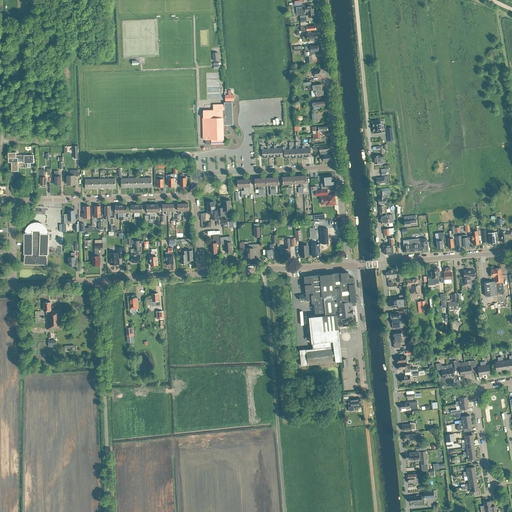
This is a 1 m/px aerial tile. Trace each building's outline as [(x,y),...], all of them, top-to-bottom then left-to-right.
[(301,7),(296,7),(297,15),(305,14),(305,12),(308,11),(308,15),(314,14),(313,11),(314,11),(313,5),(305,6),(301,7)] [(316,29),(315,25),(306,26),(306,25),(300,26),(301,31),(309,30),(307,33),(306,33),(304,34),(304,36),(303,36),(303,41),(307,40),(307,41),(317,40),(316,32),(312,33),(310,30),(316,29)] [(312,62),(311,55),(311,53),(313,53),(314,52),(314,51),(318,50),(318,45),(310,46),(305,46),(305,50),(304,50),(304,56),(306,56),(307,63),(312,62)] [(322,89),(322,84),(321,83),(308,85),(309,90),(312,89),(312,90),(315,90),(315,96),(323,95),(323,89),(322,89)] [(313,109),(319,108),(319,106),(325,105),(324,100),(315,101),(312,101),(313,109)] [(224,104),(213,104),(213,109),(203,110),(203,126),(203,136),(204,136),(204,139),(206,139),(206,144),(223,143),(223,139),(224,139),(223,135),(227,135),(226,124),(233,124),(232,102),(224,102),(224,104)] [(380,119),(372,120),(373,131),(381,131),(380,119)] [(327,130),(327,125),(318,126),(312,127),(314,138),(320,138),(319,131),(327,130)] [(290,149),(289,149),(285,149),(285,142),(282,142),(283,146),(283,150),(284,150),(284,158),(291,158),(290,149)] [(297,149),(296,149),(292,149),(291,142),(289,142),(289,149),(290,149),(291,158),(297,157),(297,149)] [(275,148),(274,148),(270,148),(270,145),(267,145),(268,148),(269,157),(276,156),(275,150),(275,148)] [(275,150),(276,156),(282,156),(282,148),(276,148),(276,145),(274,145),(274,148),(275,148),(275,150)] [(303,148),(302,148),(298,148),(298,145),(296,145),(296,149),(297,149),(297,157),(304,157),(303,148)] [(303,148),(304,157),(310,156),(310,148),(305,148),(304,145),(302,145),(302,148),(303,148)] [(328,146),(327,145),(319,146),(319,145),(316,146),(316,149),(319,148),(320,151),(320,153),(317,154),(317,157),(321,156),(321,154),(322,154),(323,157),(319,158),(320,162),(331,161),(330,153),(329,153),(328,150),(330,150),(329,146),(328,146)] [(268,148),(263,149),(263,146),(261,146),(261,149),(262,149),(262,157),(269,157),(268,148)] [(10,161),(10,170),(11,170),(12,170),(18,170),(18,162),(24,161),(24,163),(27,163),(27,166),(30,166),(30,163),(34,163),(34,161),(34,159),(33,159),(33,154),(24,155),(16,155),(16,152),(8,152),(8,161),(10,161)] [(374,163),(384,162),(383,155),(374,156),(374,163)] [(67,184),(75,184),(75,176),(78,176),(78,170),(70,170),(70,175),(67,175),(67,184)] [(333,180),(332,174),(322,176),(323,181),(325,181),(325,182),(320,183),(321,188),(325,188),(325,186),(326,186),(334,185),(333,180)] [(389,184),(388,176),(381,176),(382,178),(376,178),(377,183),(385,183),(385,184),(389,184)] [(380,206),(385,206),(385,203),(387,203),(387,196),(389,196),(388,193),(390,193),(390,188),(380,189),(381,194),(379,194),(379,195),(379,197),(380,198),(378,198),(379,204),(380,206)] [(336,205),(335,194),(324,195),(324,196),(320,196),(321,205),(325,204),(326,206),(336,205)] [(219,215),(223,215),(223,214),(231,213),(231,210),(230,200),(223,200),(223,207),(218,208),(219,215)] [(215,210),(214,201),(207,202),(208,207),(207,207),(207,213),(212,212),(212,219),(218,219),(218,210),(215,210)] [(380,206),(379,206),(381,223),(388,223),(389,226),(393,226),(393,222),(392,214),(390,214),(388,214),(386,205),(385,206),(380,206)] [(82,218),(90,218),(90,206),(84,206),(84,213),(82,213),(82,218)] [(64,223),(75,223),(75,210),(68,210),(68,214),(64,214),(64,223)] [(404,226),(417,225),(416,215),(403,216),(404,226)] [(47,234),(47,231),(46,228),(44,226),(41,224),(38,223),(35,222),(32,223),(29,225),(27,228),(25,231),(25,233),(24,233),(24,254),(25,254),(25,256),(24,256),(24,264),(47,264),(47,257),(46,257),(46,255),(48,255),(48,234),(47,234)] [(505,226),(501,227),(501,224),(497,225),(498,231),(500,231),(502,242),(507,241),(506,236),(511,235),(511,229),(511,230),(506,231),(505,226)] [(479,227),(480,234),(481,234),(482,242),(487,241),(487,239),(488,239),(488,243),(497,242),(496,232),(487,233),(487,236),(486,236),(485,226),(479,227)] [(315,227),(309,228),(310,238),(318,237),(317,229),(315,229),(315,227)] [(478,234),(480,234),(479,227),(477,227),(477,230),(473,231),(474,236),(471,236),(472,239),(473,244),(479,244),(478,234)] [(328,243),(327,228),(320,228),(321,243),(328,243)] [(215,234),(213,234),(213,240),(216,240),(216,243),(210,243),(211,253),(216,253),(216,244),(220,244),(219,234),(220,234),(220,230),(215,231),(215,234)] [(438,240),(437,241),(437,248),(443,248),(442,239),(445,239),(444,232),(437,232),(438,233),(438,240)] [(467,237),(467,235),(456,236),(457,245),(457,246),(469,245),(468,237),(467,237)] [(231,241),(230,236),(220,237),(221,244),(225,244),(225,252),(232,251),(231,241)] [(290,257),(290,252),(291,252),(290,248),(290,246),(296,246),(296,237),(293,237),(293,238),(290,239),(290,242),(285,242),(286,248),(281,249),(280,249),(280,253),(281,254),(283,254),(284,257),(290,257)] [(384,254),(393,253),(393,248),(394,248),(393,238),(389,238),(389,245),(383,245),(384,254)] [(420,238),(403,240),(404,245),(404,252),(428,249),(427,239),(423,239),(422,239),(420,239),(420,238)] [(141,253),(141,248),(140,248),(139,240),(134,241),(135,254),(131,254),(132,262),(141,262),(140,258),(142,258),(142,254),(141,254),(141,253)] [(99,255),(99,248),(103,248),(103,243),(95,243),(95,256),(92,256),(92,265),(100,265),(99,255)] [(247,258),(254,257),(253,249),(257,249),(257,244),(249,244),(249,248),(246,248),(247,258)] [(274,257),(273,244),(270,244),(270,248),(266,248),(266,249),(263,249),(263,254),(267,254),(267,258),(271,258),(271,257),(274,257)] [(312,256),(320,255),(320,248),(320,244),(311,244),(312,256)] [(301,256),(308,256),(308,245),(300,245),(301,256)] [(110,264),(119,264),(119,257),(124,257),(123,247),(117,247),(117,252),(110,253),(110,264)] [(172,251),(172,247),(168,248),(168,252),(165,252),(166,256),(163,256),(164,261),(166,260),(166,261),(167,264),(167,265),(170,264),(173,264),(173,260),(173,253),(172,251)] [(181,263),(187,263),(187,260),(193,260),(192,250),(183,251),(183,254),(180,254),(181,263)] [(450,272),(450,267),(443,268),(444,279),(447,279),(448,280),(449,280),(449,279),(452,279),(451,272),(450,272)] [(430,278),(428,278),(428,285),(436,284),(435,283),(439,283),(438,277),(439,277),(438,268),(431,269),(431,274),(430,274),(430,278)] [(501,274),(501,268),(493,268),(493,269),(491,269),(491,277),(493,277),(494,281),(484,282),(485,296),(497,295),(497,293),(504,292),(502,274),(501,274)] [(389,272),(386,272),(387,277),(390,276),(390,278),(397,278),(397,282),(402,281),(401,273),(396,274),(395,271),(393,271),(393,270),(389,270),(389,272)] [(462,286),(463,286),(473,285),(472,280),(475,280),(475,276),(475,270),(463,271),(464,277),(461,277),(462,286)] [(306,294),(299,295),(299,301),(312,299),(312,302),(314,302),(315,313),(325,312),(325,316),(310,317),(313,348),(299,349),(301,366),(308,365),(306,349),(333,346),(335,361),(341,361),(336,310),(338,310),(339,318),(353,317),(351,301),(356,301),(353,278),(349,278),(348,272),(304,276),(306,294)] [(417,280),(417,279),(405,280),(407,289),(410,288),(411,293),(414,293),(414,294),(422,293),(420,284),(419,284),(419,280),(417,280)] [(159,300),(158,293),(152,293),(152,298),(150,298),(151,306),(155,305),(160,305),(160,300),(159,300)] [(399,297),(389,298),(390,304),(389,305),(389,307),(390,307),(398,306),(400,306),(400,301),(405,301),(405,294),(399,295),(399,297)] [(137,300),(136,295),(129,295),(129,301),(129,309),(138,309),(138,300),(137,300)] [(448,309),(458,309),(458,301),(448,302),(448,309)] [(51,302),(44,302),(44,308),(43,308),(43,310),(44,310),(44,311),(46,311),(47,329),(62,329),(61,310),(51,311),(51,302)] [(399,318),(398,311),(395,311),(395,312),(390,313),(391,318),(392,325),(392,328),(401,327),(400,317),(399,318)] [(394,348),(400,347),(400,343),(403,343),(402,331),(392,332),(394,348)] [(333,346),(306,349),(308,365),(335,361),(333,346)] [(466,374),(464,362),(459,363),(458,357),(457,357),(457,355),(454,355),(455,360),(456,369),(459,368),(460,375),(466,374)] [(453,369),(456,369),(455,360),(452,361),(452,363),(450,364),(451,368),(447,368),(448,377),(454,376),(453,369)] [(464,362),(466,374),(472,374),(471,366),(474,366),(473,360),(464,362)] [(448,377),(447,368),(443,369),(443,365),(441,365),(440,363),(437,363),(438,373),(439,378),(442,376),(443,378),(448,377)] [(410,384),(410,381),(410,375),(400,376),(401,382),(404,382),(404,385),(410,384)] [(349,400),(348,394),(343,394),(343,398),(342,398),(343,404),(348,403),(349,403),(350,406),(348,406),(348,411),(354,410),(353,408),(355,408),(356,406),(356,405),(361,404),(360,398),(352,399),(349,400)] [(417,408),(417,401),(405,402),(405,403),(400,404),(400,408),(401,408),(401,411),(406,410),(406,409),(409,408),(409,406),(411,406),(411,409),(417,408)] [(471,430),(471,427),(470,421),(459,423),(459,425),(457,425),(457,430),(463,429),(464,432),(471,430)] [(415,424),(414,422),(411,422),(410,422),(410,424),(402,425),(402,430),(411,429),(415,429),(415,428),(418,428),(417,424),(415,424)] [(417,437),(417,433),(412,434),(403,435),(404,441),(406,440),(406,444),(410,444),(410,440),(413,440),(412,437),(417,437)] [(426,463),(425,451),(414,452),(414,453),(405,454),(406,460),(409,459),(410,461),(421,460),(421,464),(426,463)] [(419,477),(418,474),(415,474),(407,475),(408,478),(407,478),(408,483),(415,482),(415,483),(418,483),(418,480),(421,480),(420,478),(418,478),(419,477)] [(413,496),(409,496),(410,502),(414,502),(414,503),(414,505),(422,504),(421,501),(421,498),(421,495),(413,496)] [(491,507),(490,501),(483,502),(484,506),(480,506),(480,511),(483,511),(489,511),(488,511),(496,511),(495,506),(491,507)]
